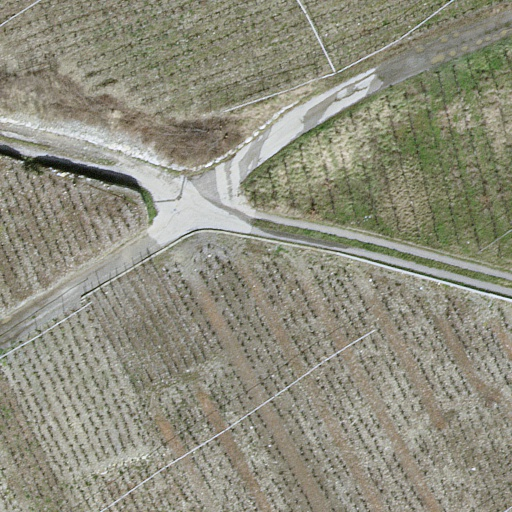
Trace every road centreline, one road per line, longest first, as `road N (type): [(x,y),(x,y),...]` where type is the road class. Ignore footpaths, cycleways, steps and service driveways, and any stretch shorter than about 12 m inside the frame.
road 1 (track): [(0,315),(200,202),(275,135),(374,77),(511,20)]
road 2 (track): [(200,202),(511,284)]
road 3 (track): [(200,202),(133,163),(0,136)]
